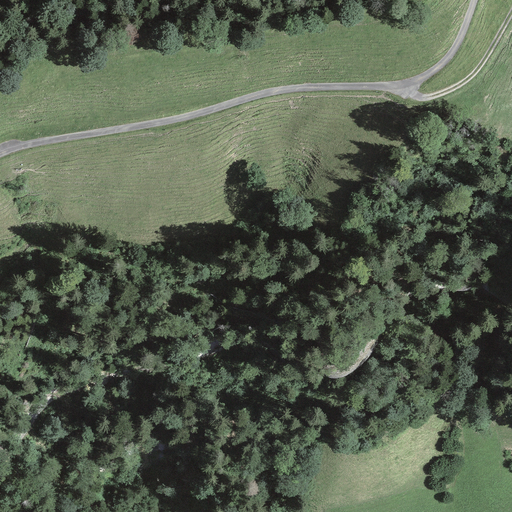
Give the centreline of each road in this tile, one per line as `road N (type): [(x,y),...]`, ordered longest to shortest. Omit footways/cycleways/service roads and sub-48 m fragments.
road 1 (track): [(474,0),(451,53),(412,81),(284,87),(0,151)]
road 2 (track): [(400,84),(426,97),(453,88),(481,63),(511,11)]
